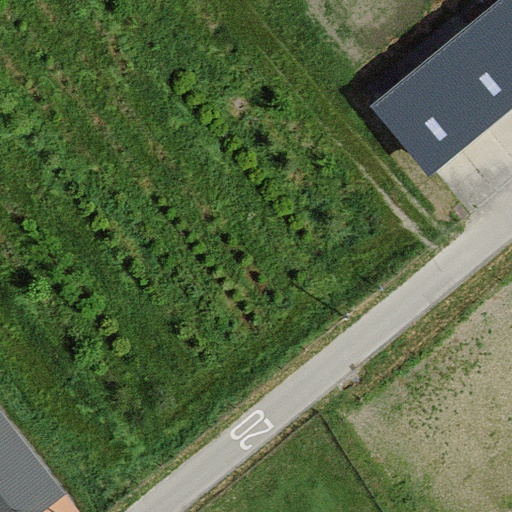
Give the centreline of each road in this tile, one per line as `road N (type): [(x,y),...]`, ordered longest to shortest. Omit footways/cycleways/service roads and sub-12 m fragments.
road 1 (unclassified): [(511,223),(306,390)]
road 2 (residential): [(306,390),(161,511)]
